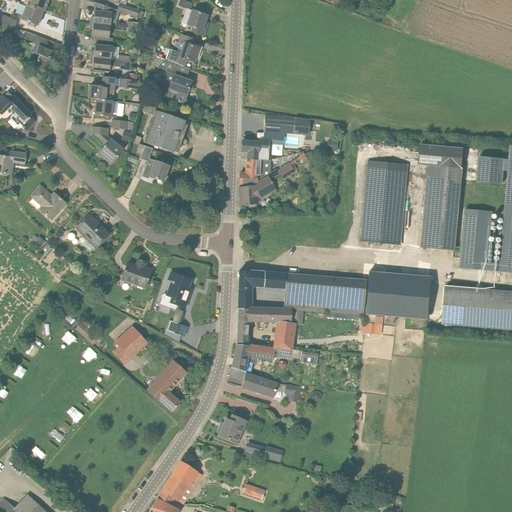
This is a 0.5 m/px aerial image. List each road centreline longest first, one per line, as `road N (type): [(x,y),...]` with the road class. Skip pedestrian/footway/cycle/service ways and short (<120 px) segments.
road 1 (tertiary): [(132,511),(189,432),(215,379),(227,243)]
road 2 (tertiary): [(227,243),(236,0)]
road 3 (residential): [(227,243),(136,227),(61,150),(60,115)]
